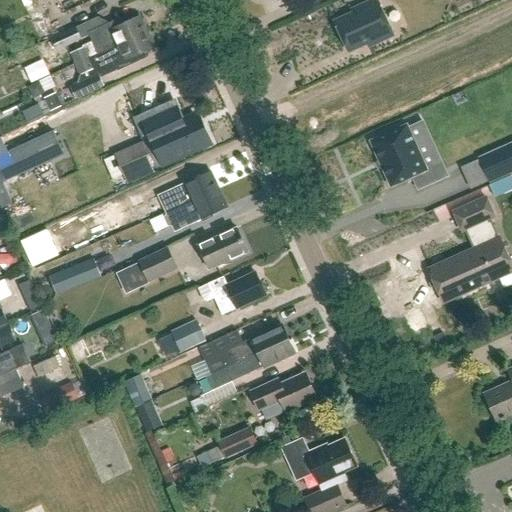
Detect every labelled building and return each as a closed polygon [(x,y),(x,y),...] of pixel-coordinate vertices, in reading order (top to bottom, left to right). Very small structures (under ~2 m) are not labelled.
[(355,14),(336,22),(349,51),(368,43),(369,46),(393,36),(376,0),(353,10),(355,14)] [(75,65),(89,58),(116,45),(146,32),(139,18),(129,22),(127,17),(89,34),(93,43),(84,47),(85,48),(71,55),(75,65)] [(55,52),(80,41),(74,29),(50,40),(55,52)] [(116,45),(89,58),(75,65),(81,77),(95,70),(97,76),(99,79),(100,79),(146,58),(143,53),(153,48),(146,32),(116,45)] [(32,83),(50,75),(43,60),(25,69),(32,83)] [(100,79),(99,79),(97,76),(77,85),(71,88),(76,99),(104,86),(100,79)] [(51,112),(62,107),(56,93),(45,98),(51,112)] [(172,101),(133,119),(143,141),(151,137),(164,166),(171,163),(211,145),(202,125),(200,126),(195,115),(181,121),(172,101)] [(407,125),(371,142),(391,187),(413,178),(418,190),(439,181),(432,167),(427,169),(407,125)] [(53,131),(8,152),(19,177),(65,155),(53,131)] [(128,185),(157,172),(143,142),(115,154),(128,185)] [(511,145),(480,159),(490,181),(511,171),(511,145)] [(160,189),(176,182),(172,173),(156,179),(160,189)] [(167,213),(219,190),(211,173),(184,186),(160,198),(167,213)] [(219,190),(167,213),(176,232),(202,220),(203,222),(213,218),(212,215),(227,207),(219,190)] [(463,232),(466,231),(475,250),(430,271),(444,304),(511,273),(511,264),(501,239),(500,239),(491,220),(496,217),(488,199),(455,213),(463,232)] [(210,270),(249,252),(238,228),(200,245),(210,270)] [(47,230),(21,242),(33,268),(59,256),(47,230)] [(169,247),(165,249),(140,260),(140,261),(149,282),(179,268),(169,247)] [(95,260),(50,278),(57,295),(101,277),(95,260)] [(265,296),(255,274),(227,287),(223,278),(198,290),(203,301),(206,302),(214,299),(221,316),(239,308),(241,311),(252,306),(251,303),(265,296)] [(37,296),(26,301),(30,311),(41,306),(37,296)] [(458,321),(492,307),(488,296),(453,310),(458,321)] [(0,327),(10,322),(3,307),(0,308),(0,327)] [(181,353),(206,341),(196,319),(171,331),(181,353)] [(0,348),(17,341),(10,326),(0,329),(0,348)] [(210,375),(288,340),(282,326),(249,340),(250,342),(204,362),(210,375)] [(288,340),(210,375),(211,377),(206,379),(212,392),(263,369),(263,370),(295,356),(288,340)] [(0,376),(15,370),(19,368),(11,351),(0,355),(0,376)] [(39,378),(61,368),(55,357),(34,367),(39,378)] [(15,370),(0,376),(0,385),(19,377),(15,370)] [(511,370),(508,373),(511,380),(511,383),(485,396),(498,423),(502,421),(503,423),(506,421),(507,423),(510,425),(511,425),(511,370)] [(317,399),(306,373),(281,384),(279,380),(251,392),(259,410),(281,401),(286,412),(317,399)] [(135,407),(148,401),(138,376),(124,381),(135,407)] [(47,413),(78,399),(71,384),(40,398),(47,413)] [(147,433),(163,426),(152,401),(136,408),(147,433)] [(257,443),(250,429),(219,443),(226,457),(257,443)] [(334,511),(346,507),(336,485),(348,480),(344,472),(357,467),(345,440),(328,447),(327,445),(310,453),(303,438),(281,448),(296,482),(315,474),(322,491),(304,499),(309,511),(334,511)] [(226,457),(221,446),(208,452),(213,463),(226,457)]
